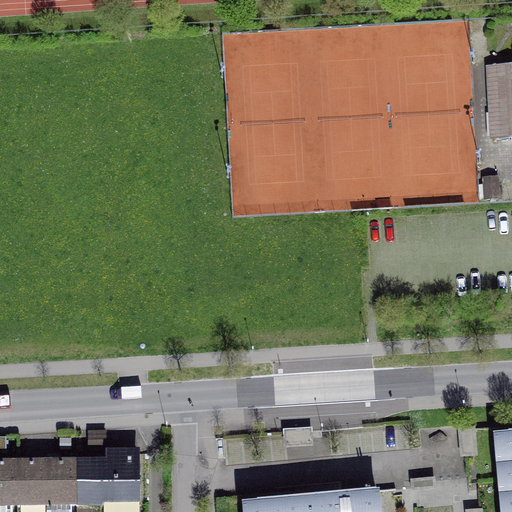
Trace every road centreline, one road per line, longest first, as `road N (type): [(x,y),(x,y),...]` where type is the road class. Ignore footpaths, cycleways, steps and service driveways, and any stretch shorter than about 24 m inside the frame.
road 1 (tertiary): [(511,375),(181,395)]
road 2 (tertiary): [(181,395),(0,407)]
